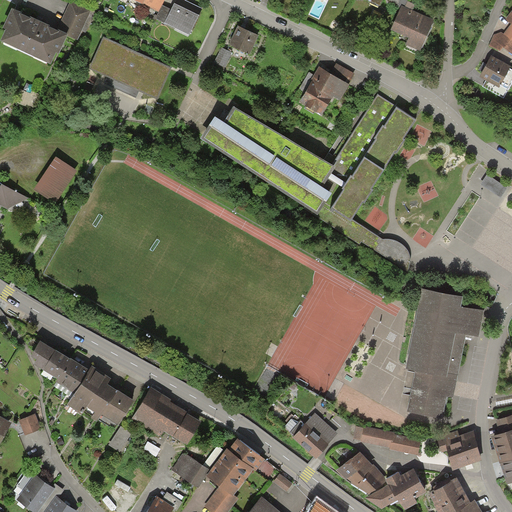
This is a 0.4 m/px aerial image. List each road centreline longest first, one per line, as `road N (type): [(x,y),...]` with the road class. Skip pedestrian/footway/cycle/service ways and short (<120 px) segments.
road 1 (secondary): [(0,287),(244,426),(357,511)]
road 2 (residential): [(231,0),(439,105)]
road 3 (residential): [(485,472),(490,353),(511,300)]
